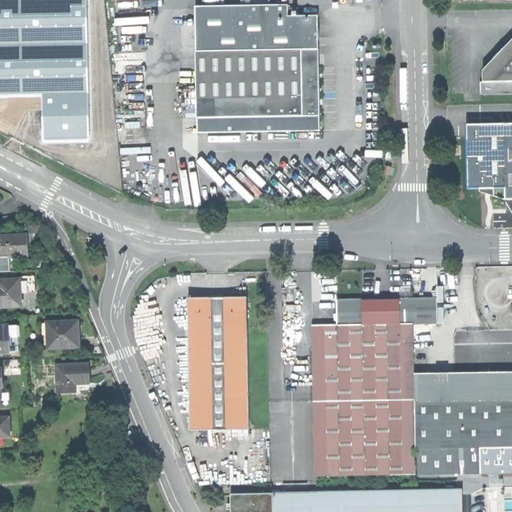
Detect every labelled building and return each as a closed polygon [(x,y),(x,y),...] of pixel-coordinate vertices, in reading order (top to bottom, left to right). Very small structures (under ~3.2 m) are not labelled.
[(89,142),(86,0),(0,0),(0,93),(41,93),(42,143),(89,142)] [(287,4),(195,6),(197,133),(320,131),(319,73),(318,15),(288,16),(287,4)] [(488,81),(511,81),(511,41),(500,54),(487,69),(488,81)] [(505,198),(511,197),(511,122),(468,123),(469,187),(505,186),(505,198)] [(0,257),(11,257),(28,256),(27,235),(0,236),(0,257)] [(0,271),(12,271),(11,257),(0,257),(0,271)] [(0,306),(7,307),(7,303),(21,302),(20,279),(0,280),(0,306)] [(382,298),(333,299),(333,326),(310,326),(311,400),(413,398),(412,374),(411,323),(435,323),(434,297),(382,298)] [(213,300),(186,301),(190,432),(248,430),(245,299),(213,300)] [(48,321),(49,347),(81,346),(80,333),(80,321),(48,321)] [(0,351),(10,351),(8,326),(0,326),(0,351)] [(90,365),(58,365),(58,393),(77,393),(77,383),(90,383),(90,374),(90,365)] [(511,372),(412,374),(413,398),(414,448),(511,446),(511,372)] [(414,448),(413,398),(311,400),(313,475),(414,473),(414,448)] [(0,437),(11,437),(11,419),(0,419),(0,437)] [(511,470),(511,446),(414,448),(414,473),(511,470)] [(461,511),(461,490),(275,493),(274,511),(461,511)] [(232,511),(274,511),(275,493),(232,494),(232,511)] [(479,511),(494,511),(495,503),(479,503),(479,511)]
